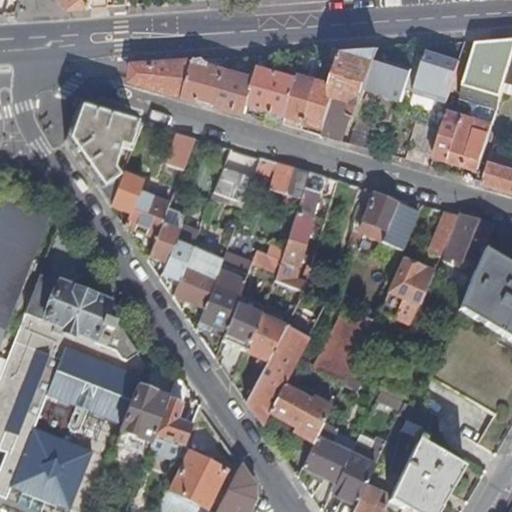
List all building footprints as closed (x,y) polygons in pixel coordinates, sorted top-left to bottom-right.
[(461,94),(499,104),(502,92),(506,79),(511,58),(511,36),(500,37),(476,39),(461,94)] [(366,88),(376,56),(379,46),(362,47),(342,49),(331,84),(316,80),(305,120),(325,125),(322,135),(341,141),(347,117),(342,116),(346,101),(334,97),(334,95),(354,101),(350,113),(358,115),(362,104),(366,88)] [(428,50),(426,57),(424,63),(418,61),(415,60),(410,77),(407,89),(409,90),(415,91),(412,102),(415,108),(424,111),(430,107),(433,97),(440,99),(437,108),(447,111),(449,102),(447,101),(459,60),(428,50)] [(413,67),(403,64),(376,56),(366,88),(382,92),(404,98),(407,89),(410,77),(413,67)] [(216,104),(226,70),(209,66),(204,59),(194,60),(183,95),(216,104)] [(132,80),(183,95),(194,60),(172,62),(133,64),(132,80)] [(286,114),(297,75),(259,65),(255,78),(248,104),(269,109),(266,119),(283,124),(286,114)] [(245,113),(248,104),(255,78),(226,70),(216,104),(245,113)] [(286,114),(305,120),(316,80),(297,75),(286,114)] [(511,94),(511,81),(506,79),(502,92),(511,94)] [(118,148),(131,152),(142,125),(108,115),(77,106),(64,142),(109,208),(109,207),(119,181),(112,171),(118,148)] [(434,155),(449,159),(463,115),(447,111),(441,129),(434,155)] [(464,164),(478,119),(463,115),(449,159),(464,164)] [(464,164),(480,168),(493,123),(478,119),(464,164)] [(434,155),(441,129),(416,122),(409,147),(434,155)] [(168,164),(183,169),(194,140),(179,135),(168,164)] [(511,190),(511,158),(497,154),(498,148),(494,147),(484,182),(503,188),(511,190)] [(284,193),(292,168),(260,158),(255,173),(269,178),(270,174),(274,175),(269,189),(284,193)] [(213,193),(244,203),(253,178),(223,168),(213,193)] [(308,172),(292,168),(284,193),(284,194),(300,199),(308,172)] [(302,293),(306,283),(293,279),(324,177),(308,172),(300,199),(284,251),(281,261),(277,273),(274,281),(302,293)] [(123,227),(155,240),(161,225),(167,209),(169,205),(138,193),(143,182),(122,174),(119,181),(109,207),(128,214),(123,227)] [(400,252),(417,213),(372,195),(360,222),(373,228),(368,238),(400,252)] [(0,333),(45,220),(5,204),(0,216),(0,453),(5,455),(0,466),(0,511),(90,511),(120,433),(129,410),(7,362),(6,361),(12,346),(0,340),(0,333)] [(161,225),(178,233),(180,227),(184,217),(167,209),(161,225)] [(457,216),(445,212),(434,237),(446,242),(453,224),(457,216)] [(473,268),(482,248),(491,226),(477,222),(457,216),(453,224),(456,226),(441,260),(457,267),(460,263),(473,268)] [(360,222),(355,233),(368,238),(373,228),(360,222)] [(166,264),(178,233),(161,225),(155,240),(148,257),(166,264)] [(166,264),(162,276),(178,282),(191,250),(196,238),(197,234),(180,227),(178,233),(166,264)] [(446,242),(434,237),(428,253),(438,258),(446,242)] [(284,251),(272,248),(269,256),(281,261),(284,251)] [(473,268),(428,377),(495,416),(511,386),(511,266),(482,248),(473,268)] [(204,311),(221,263),(191,250),(178,282),(172,296),(204,311)] [(255,251),(251,263),(277,273),(281,261),(269,256),(255,251)] [(225,333),(235,306),(251,263),(225,254),(221,263),(204,311),(199,323),(225,333)] [(432,273),(433,269),(428,267),(417,261),(414,267),(401,261),(379,311),(408,324),(432,273)] [(433,269),(432,273),(441,277),(443,272),(434,268),(433,269)] [(146,364),(123,331),(120,333),(112,331),(114,322),(103,318),(108,302),(39,277),(19,329),(7,362),(129,410),(137,387),(146,364)] [(301,347),(323,305),(306,295),(302,293),(284,328),(266,362),(244,403),(252,414),(260,426),(266,414),(290,368),(295,359),(301,347)] [(225,333),(221,342),(243,352),(259,317),(235,306),(225,333)] [(344,310),(313,369),(341,384),(344,377),(371,322),(344,310)] [(243,352),(266,362),(284,328),(259,317),(243,352)] [(310,351),(301,347),(295,359),(304,364),(310,351)] [(290,368),(299,372),(304,364),(295,359),(290,368)] [(302,374),(299,372),(290,368),(266,414),(294,428),(292,433),(312,444),(321,425),(330,407),(314,399),(312,396),(295,387),(302,374)] [(177,461),(191,426),(177,420),(182,407),(181,406),(187,391),(176,375),(167,400),(150,444),(148,450),(177,461)] [(357,393),(361,384),(344,377),(341,384),(357,393)] [(120,433),(150,444),(167,400),(153,394),(151,386),(147,384),(139,388),(137,387),(129,410),(120,433)] [(388,406),(392,398),(378,392),(374,400),(388,406)] [(353,444),(354,443),(337,434),(337,433),(321,425),(312,444),(301,467),(335,484),(348,455),(353,444)] [(369,452),(373,442),(358,435),(354,443),(353,444),(369,452)] [(423,439),(418,436),(400,475),(389,497),(387,501),(406,511),(439,511),(441,509),(439,508),(464,468),(422,443),(423,439)] [(373,467),(385,443),(375,438),(373,442),(369,452),(353,444),(348,455),(373,467)] [(158,511),(208,511),(205,510),(225,472),(188,454),(169,492),(166,490),(158,511)] [(330,494),(355,506),(364,487),(373,467),(348,455),(335,484),(330,494)] [(215,511),(246,511),(253,502),(253,486),(248,478),(239,465),(215,511)] [(374,503),(378,495),(373,491),(364,487),(355,506),(352,511),(382,511),(384,508),(374,503)] [(379,493),(378,495),(374,503),(384,508),(387,501),(389,497),(379,493)]
